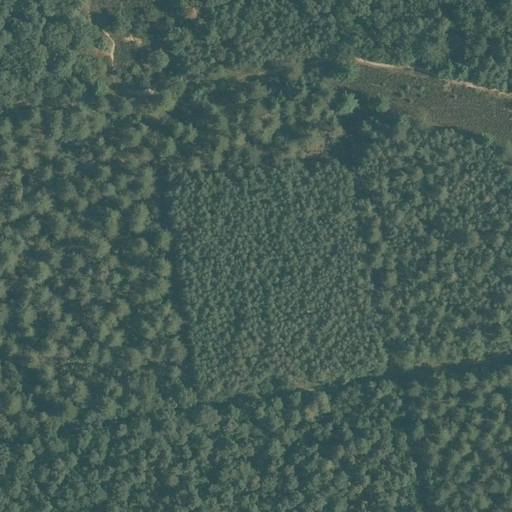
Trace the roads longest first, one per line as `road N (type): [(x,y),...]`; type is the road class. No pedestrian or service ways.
road 1 (track): [(511,356),(0,441)]
road 2 (track): [(434,511),(403,373)]
